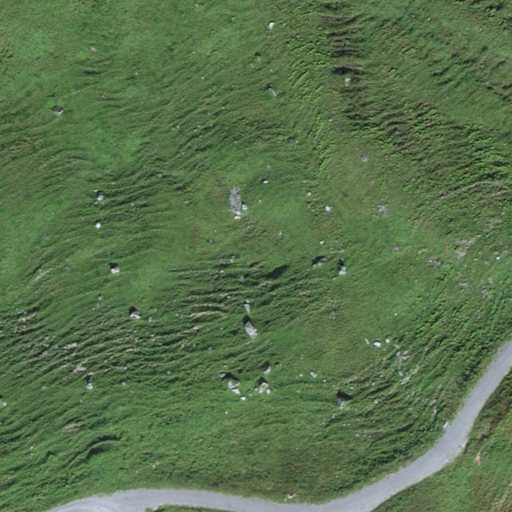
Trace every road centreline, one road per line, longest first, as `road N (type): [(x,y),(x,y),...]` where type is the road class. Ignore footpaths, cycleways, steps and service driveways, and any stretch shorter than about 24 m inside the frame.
road 1 (track): [(347,511),(440,457),(511,357)]
road 2 (track): [(105,511),(154,498),(262,511)]
